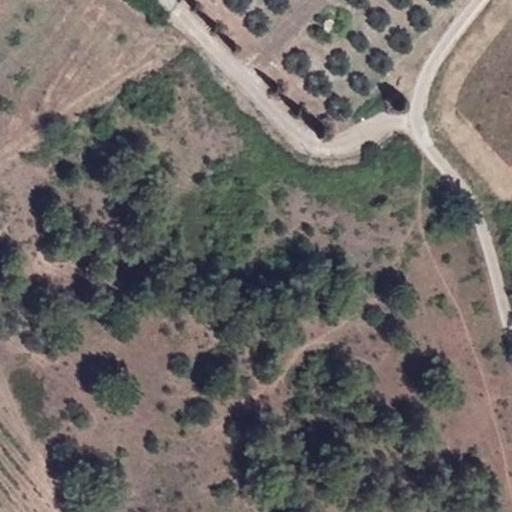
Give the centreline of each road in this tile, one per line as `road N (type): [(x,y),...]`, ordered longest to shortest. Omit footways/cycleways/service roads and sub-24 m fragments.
road 1 (residential): [(190,15),(325,146),(403,135)]
road 2 (unclassified): [(403,135),(440,182),(500,288),(511,330)]
road 3 (unclassified): [(490,0),(409,96),(403,135)]
